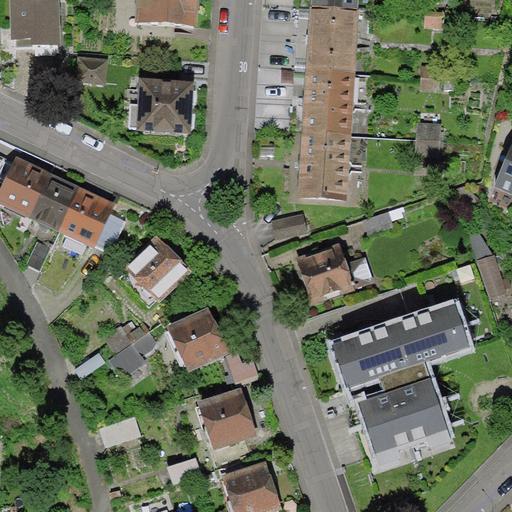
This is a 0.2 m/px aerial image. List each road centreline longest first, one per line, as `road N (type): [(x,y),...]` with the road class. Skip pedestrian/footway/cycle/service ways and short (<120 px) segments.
road 1 (residential): [(191,204),(239,258),(331,511)]
road 2 (residential): [(100,511),(63,388),(0,260)]
road 3 (residential): [(191,204),(227,153),(237,0)]
road 4 (residential): [(0,110),(191,204)]
